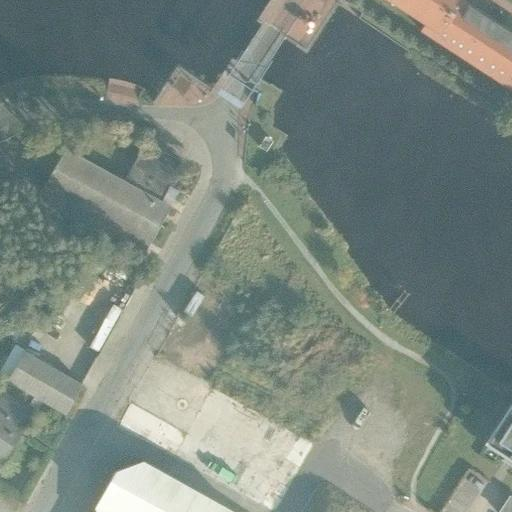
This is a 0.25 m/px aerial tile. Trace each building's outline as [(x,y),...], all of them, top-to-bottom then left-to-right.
[(391,0),(426,23),(420,30),(511,89),(511,24),(474,0),(391,0)] [(127,178),(66,146),(38,198),(105,231),(146,252),(181,191),(176,188),(191,163),(183,159),(155,145),(149,142),(127,178)] [(7,380),(65,414),(82,386),(23,352),(7,380)] [(199,383),(179,427),(117,399),(105,425),(198,467),(194,474),(258,503),(283,448),(304,457),(314,436),(199,383)] [(0,462),(34,410),(15,397),(0,387),(0,462)] [(511,398),(481,447),(502,461),(506,463),(511,467),(511,398)] [(237,511),(147,462),(116,473),(94,511),(237,511)] [(511,511),(511,497),(510,496),(499,511),(511,511)]
